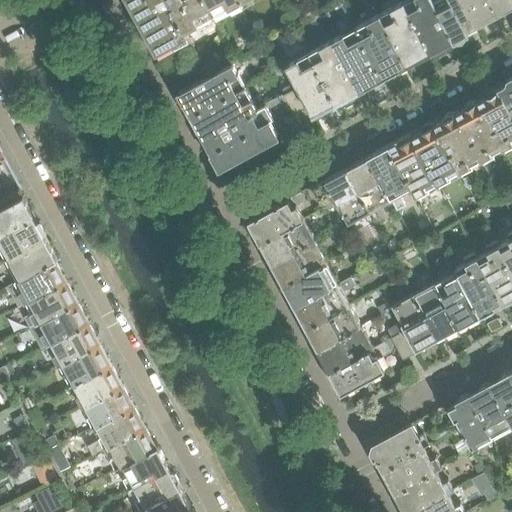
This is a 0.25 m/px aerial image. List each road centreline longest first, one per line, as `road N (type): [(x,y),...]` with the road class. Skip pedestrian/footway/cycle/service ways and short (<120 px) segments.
road 1 (residential): [(0,110),(214,511)]
road 2 (residential): [(220,203),(511,48)]
road 3 (residential): [(351,437),(220,203)]
road 4 (residential): [(220,203),(111,0)]
road 5 (residential): [(351,437),(511,349)]
